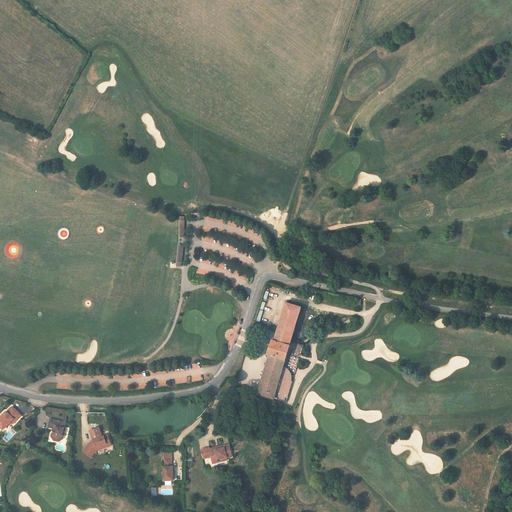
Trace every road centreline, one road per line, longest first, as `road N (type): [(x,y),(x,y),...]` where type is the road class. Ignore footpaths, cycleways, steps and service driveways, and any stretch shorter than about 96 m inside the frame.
road 1 (residential): [(0,387),(70,401),(211,386),(271,276),(511,317)]
road 2 (track): [(358,0),(271,276)]
road 3 (unknown): [(30,396),(48,373),(148,372),(233,357)]
